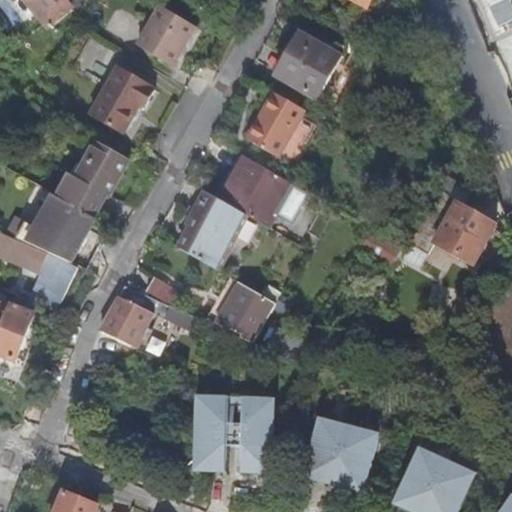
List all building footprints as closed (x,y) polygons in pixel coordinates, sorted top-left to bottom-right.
[(91,0),(32,0),(29,3),(51,30),(74,12),(81,20),(92,0),(91,0)] [(352,0),(370,9),(374,0),(352,0)] [(511,0),(476,0),(496,38),(511,30),(511,0)] [(178,67),(200,30),(164,8),(142,46),(178,67)] [(340,30),(365,45),(377,23),(366,16),(355,22),(347,17),(340,30)] [(293,54),(280,77),(279,79),(318,100),(342,58),(302,36),(293,54)] [(274,73),(280,77),(293,54),(286,50),(274,73)] [(159,92),(155,87),(122,69),(94,118),(126,136),(144,106),(149,109),(159,92)] [(303,117),(306,111),(278,95),(251,141),(279,157),(281,153),(303,117)] [(30,143),(47,112),(36,106),(19,137),(30,143)] [(318,126),(303,117),(281,153),(297,163),(318,126)] [(5,133),(0,141),(0,144),(1,145),(10,149),(16,138),(5,133)] [(0,167),(10,149),(1,145),(0,147),(0,167)] [(58,198),(95,219),(107,198),(129,163),(98,146),(85,169),(74,187),(67,183),(58,198)] [(276,214),(294,185),(241,155),(216,198),(242,213),(247,216),(268,228),(276,214)] [(78,164),(67,183),(74,187),(85,169),(78,164)] [(309,194),(294,185),(276,214),(291,223),(309,194)] [(242,213),(216,198),(205,192),(187,226),(192,229),(181,250),(218,271),(235,239),(230,236),(242,213)] [(18,241),(72,265),(97,220),(95,219),(58,198),(49,210),(38,229),(34,226),(28,223),(18,241)] [(477,266),(498,227),(460,205),(438,243),(477,266)] [(44,207),(34,226),(38,229),(49,210),(44,207)] [(235,239),(247,216),(242,213),(230,236),(235,239)] [(12,238),(18,241),(28,223),(22,220),(12,238)] [(32,302),(59,314),(78,271),(3,237),(0,243),(0,260),(42,278),(32,302)] [(177,307),(185,294),(156,278),(149,290),(177,307)] [(207,319),(256,340),(276,305),(230,278),(207,319)] [(127,288),(102,333),(137,350),(155,316),(151,313),(158,301),(127,288)] [(0,356),(18,364),(36,316),(21,310),(0,302),(0,356)] [(193,330),(197,318),(174,308),(169,319),(193,330)] [(277,328),(266,349),(293,361),(304,342),(277,328)] [(197,472),(227,472),(229,400),(199,399),(197,472)] [(243,473),(272,475),(274,401),(245,400),(243,473)] [(320,424),(339,429),(341,426),(322,420),(320,424)] [(360,434),(339,429),(320,424),(311,463),(324,467),(328,478),(338,483),(345,483),(355,475),(368,478),(378,439),(360,434)] [(360,431),(360,434),(378,439),(379,435),(360,431)] [(461,508),(476,475),(422,451),(407,483),(413,486),(406,502),(426,511),(452,511),(455,506),(461,508)] [(98,511),(100,507),(67,496),(61,511),(98,511)]
